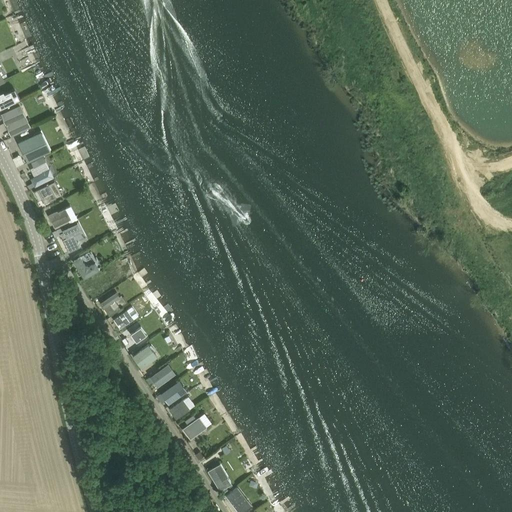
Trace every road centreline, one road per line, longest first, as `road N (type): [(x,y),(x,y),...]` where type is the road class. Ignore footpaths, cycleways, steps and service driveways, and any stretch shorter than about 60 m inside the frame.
road 1 (residential): [(42,268),(66,268),(225,511)]
road 2 (tertiary): [(96,511),(42,268)]
road 3 (tertiary): [(0,155),(42,268)]
